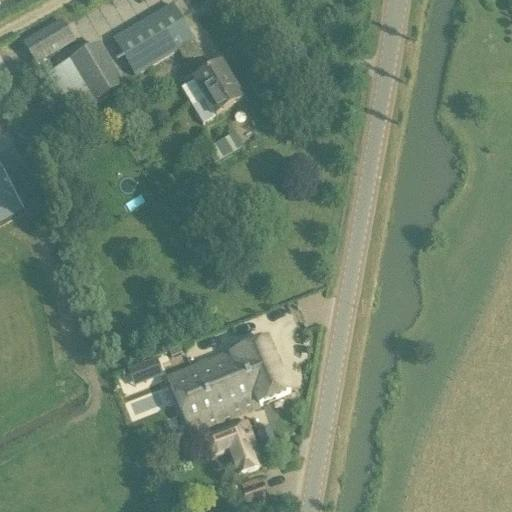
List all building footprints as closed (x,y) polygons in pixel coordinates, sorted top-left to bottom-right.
[(135,79),(178,54),(196,82),(181,91),(203,126),(214,118),(215,121),(244,104),(222,67),(209,74),(193,45),(194,44),(171,7),(113,42),(135,79)] [(72,47),(60,25),(22,45),(36,68),(72,47)] [(125,89),(99,47),(43,80),(68,122),(125,89)] [(234,138),(206,154),(214,168),(242,151),(234,138)] [(0,217),(16,208),(0,181),(0,217)] [(167,381),(191,438),(259,410),(258,408),(290,394),(268,342),(228,358),(224,359),(167,381)] [(179,350),(169,354),(172,360),(182,356),(179,350)] [(237,477),(264,468),(248,425),(203,441),(212,464),(230,457),(237,477)] [(271,433),(258,438),(265,457),(278,452),(271,433)] [(257,484),(241,489),(243,493),(239,494),(245,511),(246,511),(249,511),(266,511),(264,506),(268,505),(262,487),(258,488),(257,484)]
